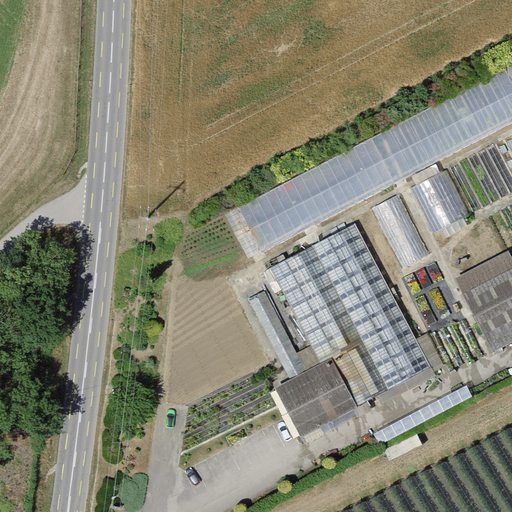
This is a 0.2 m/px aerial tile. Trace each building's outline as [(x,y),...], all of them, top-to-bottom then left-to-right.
[(511,97),(503,80),(237,217),(259,259),(511,127),(511,97)] [(444,183),(411,199),(431,242),(465,226),(444,183)] [(397,205),(370,219),(400,276),(426,262),(397,205)] [(353,234),(311,255),(387,401),(428,380),(353,234)] [(329,370),(354,418),(387,401),(311,255),(269,276),(320,374),(329,370)] [(511,278),(505,264),(453,291),(488,358),(511,345),(511,278)] [(263,300),(246,308),(288,390),(304,382),(263,300)] [(288,390),(275,397),(288,422),(300,446),(354,418),(329,370),(320,374),(304,382),(288,390)]
